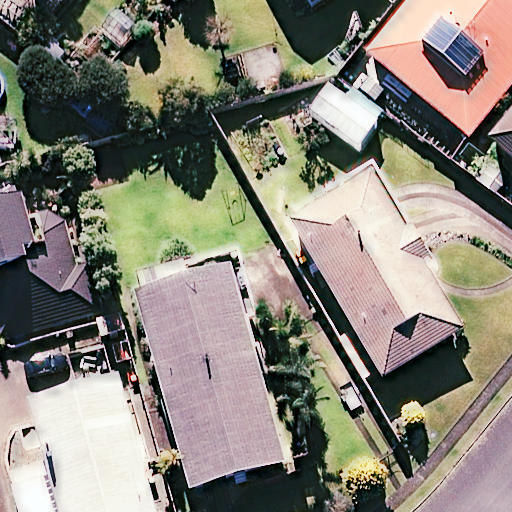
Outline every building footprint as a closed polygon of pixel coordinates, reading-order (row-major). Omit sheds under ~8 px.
[(312,0),(291,0),(298,10),(312,0)] [(511,0),(409,0),(367,54),(469,135),(511,81),(511,0)] [(376,120),(328,85),(308,112),(357,147),(376,120)] [(511,109),(488,139),(511,158),(511,109)] [(464,330),(373,168),(289,215),(380,377),(464,330)] [(0,345),(100,309),(52,178),(0,196),(0,345)] [(286,460),(229,261),(134,288),(190,487),(286,460)] [(156,511),(118,357),(73,369),(77,385),(31,397),(47,461),(10,470),(20,511),(156,511)]
